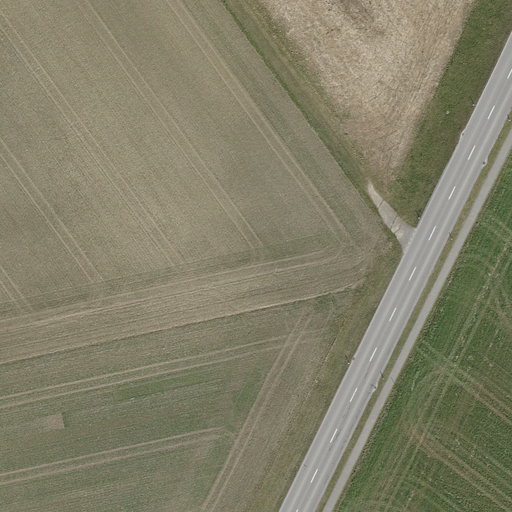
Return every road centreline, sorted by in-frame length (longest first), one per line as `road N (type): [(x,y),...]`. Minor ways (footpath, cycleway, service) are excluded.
road 1 (tertiary): [(297,511),(511,69)]
road 2 (track): [(421,257),(236,0)]
